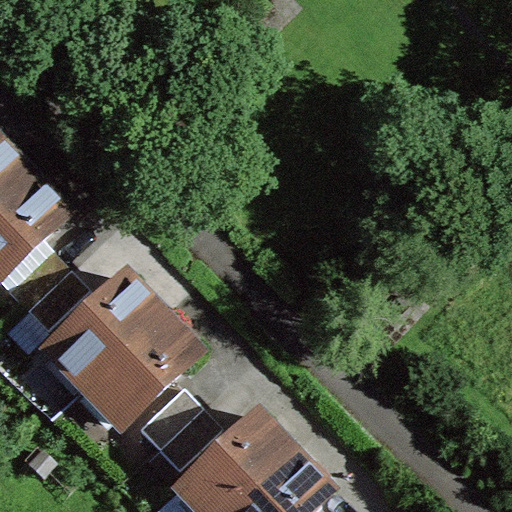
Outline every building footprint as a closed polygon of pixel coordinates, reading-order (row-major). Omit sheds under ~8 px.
[(0,209),(32,179),(0,145),(0,209)] [(0,283),(69,218),(32,179),(0,209),(0,283)] [(53,253),(10,294),(30,315),(73,274),(53,253)] [(92,293),(73,274),(30,315),(49,334),(92,293)] [(127,279),(49,353),(86,391),(164,317),(127,279)] [(164,317),(86,391),(123,429),(201,356),(164,317)] [(185,390),(142,431),(162,452),(205,410),(185,390)] [(205,410),(162,452),(182,472),(225,430),(205,410)] [(258,418),(181,492),(200,511),(237,511),(295,457),(258,418)] [(295,457),(237,511),(313,511),(332,495),(295,457)]
